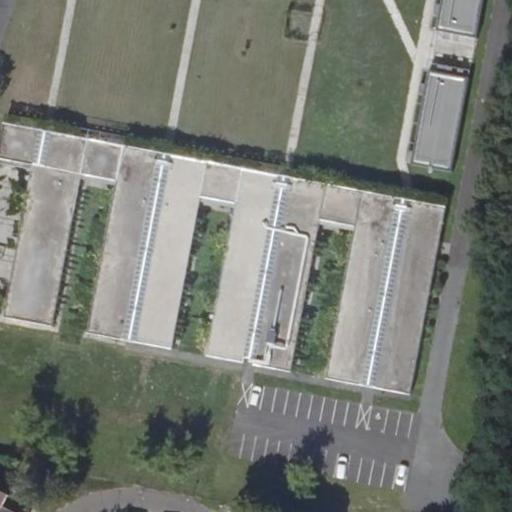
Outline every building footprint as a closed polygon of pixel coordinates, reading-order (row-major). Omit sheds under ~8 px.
[(442,0),(437,30),(477,38),(483,0),(442,0)] [(470,78),(429,71),(412,164),(452,171),(470,78)] [(0,151),(0,161),(34,168),(46,170),(53,130),(5,121),(0,151)] [(46,170),(34,168),(6,320),(56,330),(83,179),(118,184),(90,335),(127,343),(163,150),(53,130),(46,170)] [(211,358),(248,366),(283,173),(173,153),(138,345),(174,352),(203,201),(238,208),(211,358)] [(330,381),(367,388),(403,195),(293,175),(258,367),(295,374),(322,223),(357,230),(330,381)] [(412,396),(447,204),(413,198),(378,390),(412,396)]
